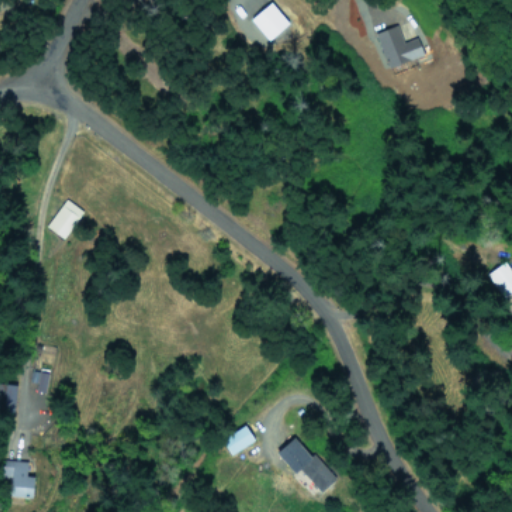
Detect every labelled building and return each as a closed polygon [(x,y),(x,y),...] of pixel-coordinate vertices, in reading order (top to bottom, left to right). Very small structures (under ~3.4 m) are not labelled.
[(271,39),(290,22),(271,2),(252,19),(271,39)] [(373,33),(385,69),(421,56),(410,24),(399,27),(398,24),(373,33)] [(43,225),(60,238),(81,212),(64,199),(43,225)] [(511,291),(511,275),(503,261),(484,273),(500,299),(511,291)] [(45,373),(32,370),(28,389),(41,392),(45,373)] [(14,385),(0,383),(0,414),(10,416),(14,385)] [(229,456),(252,439),(241,425),(218,441),(229,456)] [(297,468),(318,492),(332,480),(294,435),(273,453),(291,473),(297,468)] [(24,462),(0,460),(0,478),(8,478),(7,496),(29,498),(30,477),(23,476),(24,462)]
